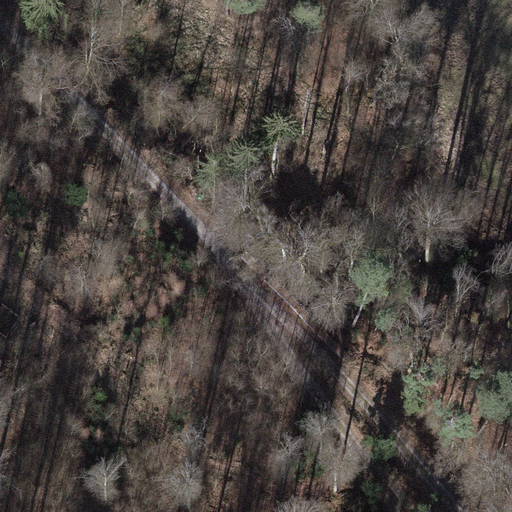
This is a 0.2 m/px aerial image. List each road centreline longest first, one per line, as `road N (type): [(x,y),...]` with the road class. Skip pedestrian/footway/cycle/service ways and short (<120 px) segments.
road 1 (track): [(0,11),(239,277)]
road 2 (track): [(239,277),(336,362),(458,511)]
road 3 (track): [(404,511),(239,277)]
